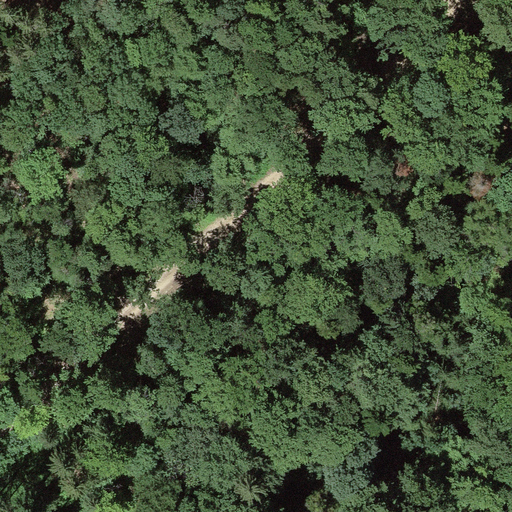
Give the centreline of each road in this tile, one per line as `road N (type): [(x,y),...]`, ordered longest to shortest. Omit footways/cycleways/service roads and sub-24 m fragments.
road 1 (track): [(0,426),(227,252),(400,74),(457,0)]
road 2 (track): [(0,435),(73,419),(119,424),(153,474),(148,511)]
